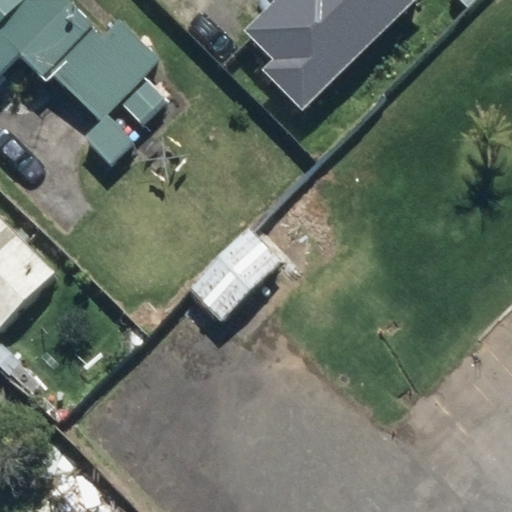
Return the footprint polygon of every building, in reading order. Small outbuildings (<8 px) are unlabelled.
[(134,147),(111,122),(121,113),(144,138),(178,107),(149,75),(159,66),(120,24),(94,48),(50,0),(0,0),(0,81),(13,70),(36,95),(48,84),(93,133),(80,146),(105,174),(134,147)] [(283,0),(252,30),(277,57),(266,68),(303,106),(413,0),(283,0)] [(5,220),(0,224),(0,329),(57,280),(5,220)] [(218,333),(282,268),(249,235),(184,299),(218,333)] [(104,511),(67,473),(26,511),(104,511)]
